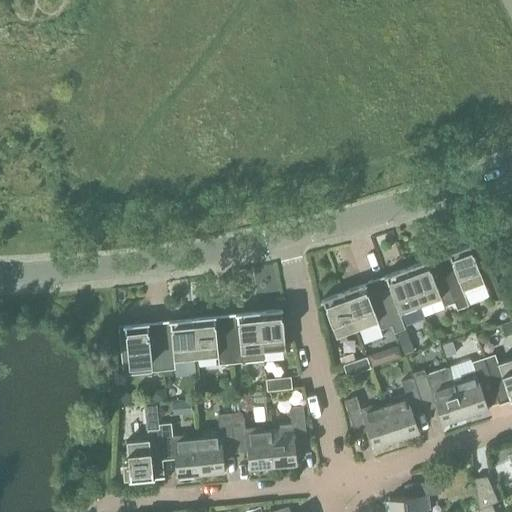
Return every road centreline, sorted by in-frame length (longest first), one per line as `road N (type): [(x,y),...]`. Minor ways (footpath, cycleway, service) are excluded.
road 1 (residential): [(285,237),(140,263),(0,274)]
road 2 (residential): [(340,478),(285,237)]
road 3 (residential): [(101,511),(340,478)]
road 4 (residential): [(511,163),(285,237)]
road 5 (residential): [(340,478),(511,425)]
